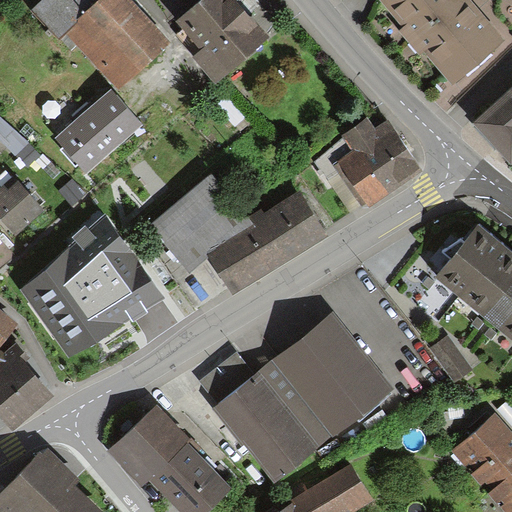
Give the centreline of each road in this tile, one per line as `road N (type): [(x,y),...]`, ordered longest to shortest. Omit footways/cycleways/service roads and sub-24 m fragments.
road 1 (tertiary): [(467,163),(322,262),(74,409)]
road 2 (tertiary): [(314,0),(391,91),(467,163)]
road 3 (residential): [(74,409),(0,301)]
road 4 (residential): [(65,414),(142,511)]
